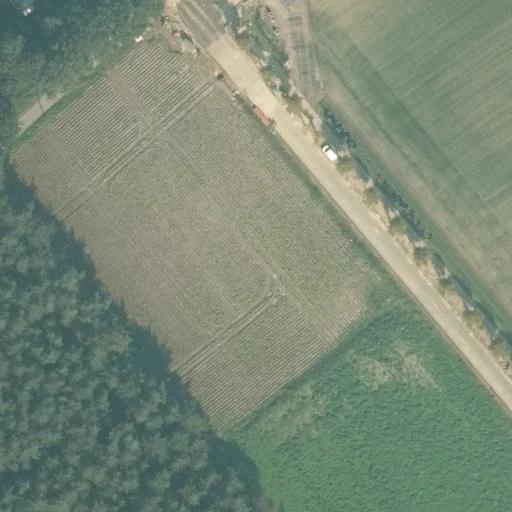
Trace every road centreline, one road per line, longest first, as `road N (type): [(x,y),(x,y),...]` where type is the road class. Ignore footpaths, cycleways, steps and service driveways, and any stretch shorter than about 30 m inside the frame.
road 1 (tertiary): [(511,396),(198,20)]
road 2 (unclassified): [(170,0),(0,143)]
